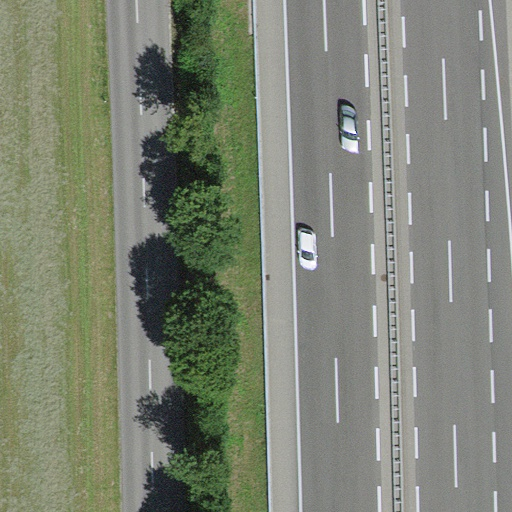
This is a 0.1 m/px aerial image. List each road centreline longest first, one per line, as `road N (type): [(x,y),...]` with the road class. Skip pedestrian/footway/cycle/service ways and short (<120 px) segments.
road 1 (tertiary): [(143,511),(125,0)]
road 2 (motorway): [(316,0),(334,511)]
road 3 (motorway): [(447,360),(435,0)]
road 4 (motorway): [(484,511),(447,360)]
road 5 (motorway): [(450,511),(447,360)]
